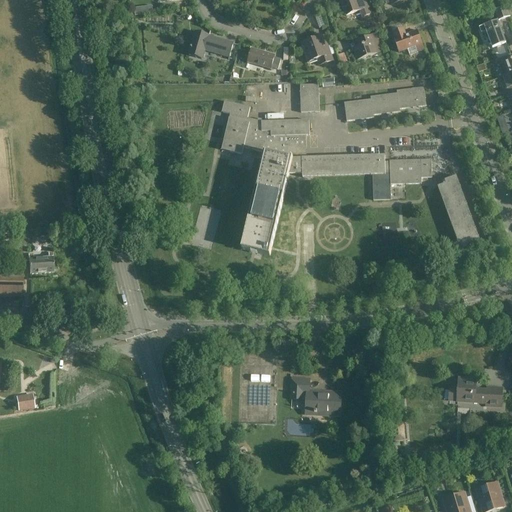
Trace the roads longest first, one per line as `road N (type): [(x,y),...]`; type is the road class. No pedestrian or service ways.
road 1 (secondary): [(142,336),(87,119),(72,0)]
road 2 (unclassified): [(142,336),(183,326),(374,323),(464,298)]
road 3 (residential): [(511,224),(431,0)]
road 4 (secondary): [(205,511),(142,336)]
road 5 (unclassified): [(142,336),(87,346),(0,315)]
road 6 (residential): [(312,0),(281,39),(217,25),(199,0)]
